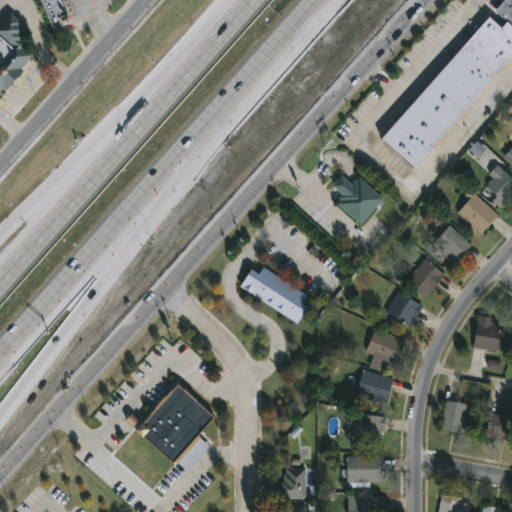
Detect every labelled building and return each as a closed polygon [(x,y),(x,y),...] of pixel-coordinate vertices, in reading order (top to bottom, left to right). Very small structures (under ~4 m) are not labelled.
[(40,0),(54,31),(71,24),(60,0),(40,0)] [(511,26),(505,20),(494,10),(502,0),(511,0),(511,26)] [(10,15),(0,26),(0,92),(34,54),(22,43),(31,33),(10,15)] [(511,26),(511,52),(415,167),(382,138),(487,15),(500,26),(505,20),(511,26)] [(479,184),(499,165),(511,178),(511,198),(511,199),(510,198),(501,206),(479,184)] [(336,202),(343,194),(332,185),(341,174),(352,183),(358,176),(383,198),(360,224),(336,202)] [(497,215),(478,234),(456,212),(474,193),(497,215)] [(470,243),(453,263),(431,245),(448,224),(470,243)] [(424,297),(405,282),(424,258),(444,273),(424,297)] [(261,267),(312,298),(297,322),(239,287),(250,268),(258,272),(261,267)] [(408,326),(385,312),(397,291),(421,305),(408,326)] [(492,324),(500,325),(495,351),(472,347),(478,315),(493,318),(492,324)] [(403,339),(395,363),(365,353),(373,329),(403,339)] [(392,377),(387,402),(356,397),(361,371),(392,377)] [(465,402),(459,387),(479,380),(484,395),(465,402)] [(213,415),(195,434),(207,445),(201,453),(190,444),(173,463),(126,420),(131,415),(140,423),(177,383),(213,415)] [(468,404),(463,433),(440,430),(445,400),(468,404)] [(383,438),(356,437),(356,415),(383,415),(383,438)] [(511,415),(511,438),(487,438),(487,415),(511,415)] [(346,456),(382,456),(382,481),(346,481),(346,456)] [(305,468),(305,498),(280,498),(280,468),(305,468)] [(373,509),(373,511),(347,511),(347,495),(383,495),(383,509),(373,509)] [(468,497),(467,511),(437,511),(439,495),(468,497)]
